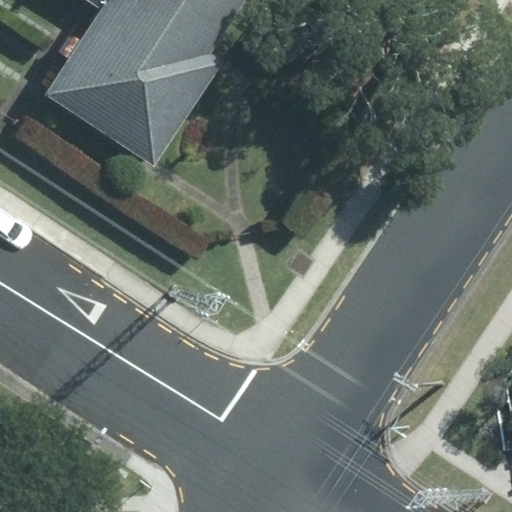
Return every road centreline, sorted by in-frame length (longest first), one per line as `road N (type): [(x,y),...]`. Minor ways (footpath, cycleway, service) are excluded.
road 1 (tertiary): [(511,128),(283,475)]
road 2 (tertiary): [(0,287),(283,475)]
